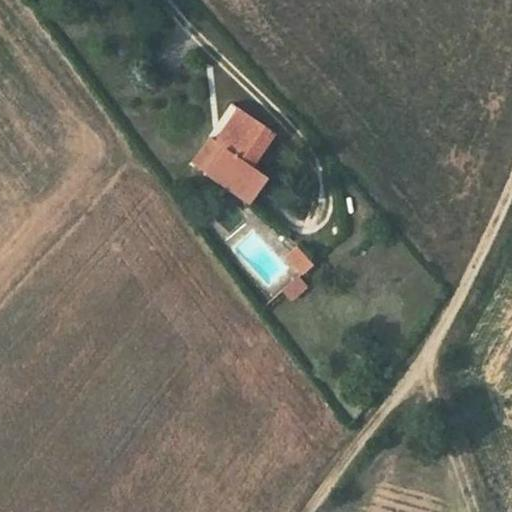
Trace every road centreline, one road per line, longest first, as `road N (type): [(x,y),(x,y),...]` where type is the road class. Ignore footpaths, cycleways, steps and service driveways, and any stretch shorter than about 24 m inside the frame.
road 1 (track): [(307,511),(424,364),(511,175)]
road 2 (track): [(474,511),(424,364)]
